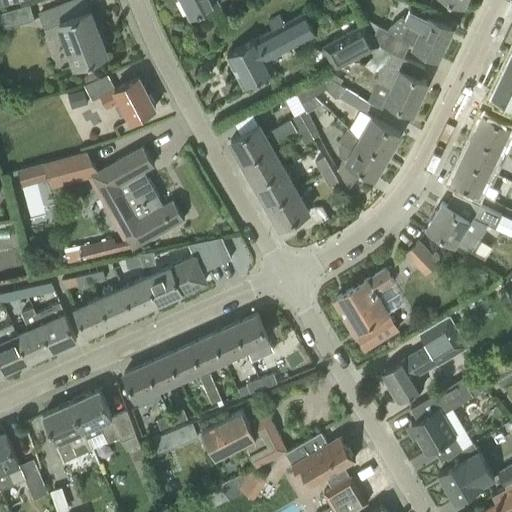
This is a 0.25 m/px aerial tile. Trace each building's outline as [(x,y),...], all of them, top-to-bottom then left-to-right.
[(76,64),(87,60),(105,53),(84,0),(75,0),(41,14),(46,26),(59,21),(76,64)] [(183,0),(191,14),(217,0),(183,0)] [(30,3),(0,11),(0,15),(3,27),(34,18),(30,3)] [(452,27),(434,18),(428,15),(427,16),(410,8),(404,19),(398,34),(378,25),(374,34),(380,45),(390,51),(403,57),(409,43),(438,57),(452,27)] [(272,29),(244,44),(227,53),(243,85),(273,69),(268,58),(316,33),(304,11),(284,22),(280,14),(268,20),(272,29)] [(379,45),(366,22),(322,47),(335,70),(379,45)] [(424,67),(403,57),(390,51),(385,62),(379,75),(375,82),(390,89),(386,99),(411,112),(426,81),(419,77),(424,67)] [(511,53),(503,73),(511,77),(511,53)] [(338,96),(366,112),(371,103),(340,83),(342,78),(331,73),(326,75),(322,79),(309,86),(314,95),(326,89),(335,98),(338,96)] [(511,77),(503,73),(492,95),(511,104),(511,77)] [(130,119),(137,116),(155,107),(138,75),(114,88),(107,74),(86,85),(92,98),(100,94),(106,106),(120,99),(130,119)] [(297,93),(306,109),(308,112),(322,103),(314,95),(309,86),(297,93)] [(83,89),(67,94),(71,107),(87,103),(83,89)] [(295,104),(299,113),(300,113),(306,109),(297,93),(296,91),(285,96),(290,107),(295,104)] [(306,109),(300,113),(306,125),(314,138),(320,134),(308,112),(306,109)] [(270,145),(297,130),(306,125),(300,113),(299,113),(290,118),(269,130),(271,133),(265,136),(258,123),(231,139),(243,161),(270,145)] [(511,126),(484,113),(473,136),(507,152),(511,141),(511,126)] [(372,117),(360,138),(386,154),(399,132),(382,122),(372,117)] [(305,143),(314,138),(306,125),(297,130),(305,143)] [(373,176),(386,154),(360,138),(354,135),(347,128),(340,140),(354,148),(346,160),(343,158),(337,167),(338,170),(349,188),(362,169),(373,176)] [(497,173),(507,152),(473,136),(463,157),(497,173)] [(44,163),(18,170),(22,186),(48,178),(50,184),(91,173),(122,229),(127,238),(132,246),(184,217),(173,198),(163,204),(144,169),(154,163),(143,144),(126,154),(98,169),(86,150),(44,163)] [(283,167),(270,145),(243,161),(255,182),(283,167)] [(322,174),(331,169),(324,156),(315,161),(322,174)] [(452,179),(470,188),(494,199),(499,189),(491,185),(497,173),(463,157),(452,179)] [(255,182),(268,204),(295,189),(283,167),(255,182)] [(331,169),(322,174),(329,186),(338,181),(331,169)] [(308,210),(295,189),(268,204),(280,226),(308,210)] [(479,237),(487,224),(495,228),(501,214),(479,204),(473,216),(470,215),(468,218),(442,201),(427,225),(454,243),(454,242),(469,251),(470,249),(482,258),(491,244),(479,237)] [(181,260),(154,272),(165,297),(192,285),(208,279),(203,270),(231,257),(222,236),(188,243),(194,253),(181,260)] [(80,245),(64,248),(67,262),(83,259),(116,251),(114,241),(81,249),(80,245)] [(417,241),(406,252),(425,272),(437,261),(417,241)] [(139,255),(125,258),(127,267),(141,264),(139,255)] [(355,331),(356,330),(357,332),(356,333),(365,347),(397,328),(375,291),(393,280),(385,267),(335,297),(355,331)] [(104,269),(90,272),(92,281),(105,278),(104,269)] [(75,275),(77,284),(92,281),(90,272),(75,275)] [(139,309),(165,297),(154,272),(128,284),(139,309)] [(51,281),(26,286),(29,296),(55,290),(51,281)] [(113,321),(139,309),(128,284),(101,295),(113,321)] [(26,286),(0,292),(4,301),(29,296),(26,286)] [(113,321),(101,295),(74,307),(85,333),(113,321)] [(60,302),(36,313),(51,348),(75,337),(64,312),(60,302)] [(27,359),(51,348),(36,313),(33,307),(21,312),(28,328),(16,333),(27,359)] [(257,313),(234,323),(249,356),(272,346),(257,313)] [(12,323),(0,328),(0,360),(4,369),(27,359),(16,333),(12,323)] [(212,333),(223,358),(224,358),(227,366),(249,356),(234,323),(212,333)] [(416,373),(455,349),(439,323),(419,335),(425,344),(380,372),(397,401),(423,385),(416,373)] [(201,368),(223,358),(212,333),(190,343),(201,368)] [(179,377),(201,368),(190,343),(168,352),(179,377)] [(146,362),(157,387),(179,377),(168,352),(146,362)] [(511,378),(511,356),(491,368),(501,385),(511,378)] [(162,398),(157,387),(146,362),(123,373),(139,407),(162,398)] [(200,376),(207,392),(217,387),(210,372),(200,376)] [(273,372),(259,378),(264,387),(276,382),(273,372)] [(454,434),(442,413),(473,394),(462,376),(410,407),(417,419),(410,423),(427,450),(454,434)] [(250,392),(264,387),(259,378),(246,383),(250,392)] [(207,392),(214,407),(224,403),(217,387),(207,392)] [(99,388),(71,401),(83,428),(88,437),(102,430),(106,441),(119,436),(121,440),(136,434),(127,409),(111,415),(99,388)] [(71,401),(43,413),(63,460),(92,448),(88,437),(83,428),(71,401)] [(183,408),(169,414),(173,424),(187,418),(183,408)] [(285,447),(267,413),(248,423),(242,408),(201,429),(214,457),(244,442),(254,463),(285,447)] [(160,429),(173,424),(169,414),(156,419),(160,429)] [(158,449),(197,439),(193,423),(154,433),(158,449)] [(5,430),(0,432),(0,488),(14,482),(24,478),(26,477),(13,448),(5,430)] [(304,472),(311,485),(355,458),(340,434),(327,442),(320,431),(284,452),(298,476),(304,472)] [(493,476),(473,441),(446,456),(451,464),(438,472),(455,499),(481,484),(480,483),(493,476)] [(511,461),(497,471),(506,486),(511,482),(511,461)] [(254,470),(243,484),(256,493),(266,479),(254,470)] [(26,477),(24,478),(33,498),(48,491),(39,471),(26,477)] [(331,504),(318,511),(350,511),(367,502),(351,475),(323,491),(331,504)] [(511,511),(511,482),(492,495),(496,502),(481,511),(511,511)]
